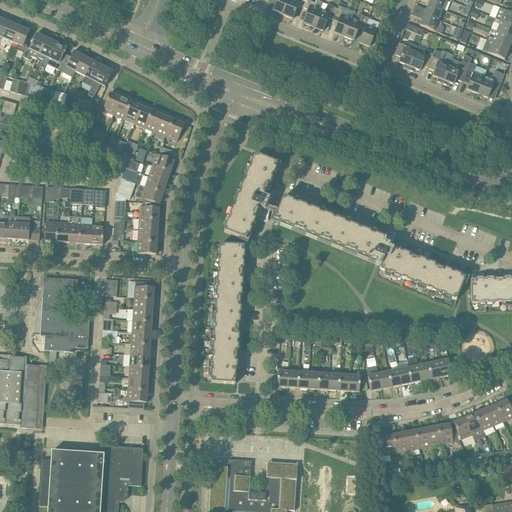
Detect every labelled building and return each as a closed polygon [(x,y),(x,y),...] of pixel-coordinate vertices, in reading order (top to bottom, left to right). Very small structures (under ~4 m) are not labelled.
[(276,0),(272,12),(282,16),(288,0),(276,0)] [(303,8),(306,0),(288,0),(282,16),(292,20),(298,6),(303,8)] [(302,24),(312,28),(320,10),(314,7),(316,4),(311,3),(312,0),(306,0),(303,8),(308,10),(302,24)] [(442,10),(446,0),(430,0),(428,5),(442,10)] [(477,0),(476,0),(474,6),(480,9),(483,2),(477,0)] [(334,18),(339,20),(334,33),(344,37),(351,19),(341,15),(344,8),(345,6),(340,4),(337,9),(334,18)] [(320,10),(312,28),(322,32),(328,18),(333,20),(334,18),(337,9),(327,5),(324,11),(320,10)] [(421,14),(438,21),(442,10),(428,5),(426,10),(423,9),(421,14)] [(495,19),(511,26),(511,13),(509,12),(499,9),(495,19)] [(351,19),(344,37),(354,41),(359,28),(364,30),(366,25),(369,19),(358,14),(356,21),(351,19)] [(441,22),(438,21),(421,14),(419,19),(422,20),(420,26),(441,35),(443,29),(443,27),(440,26),(441,22)] [(0,44),(2,39),(9,23),(0,19),(0,44)] [(496,32),(511,38),(511,26),(495,19),(493,23),(499,25),(496,32)] [(12,43),(19,27),(9,23),(2,39),(0,44),(0,48),(3,49),(5,45),(11,47),(12,43)] [(364,30),(359,43),(369,48),(375,34),(380,36),(385,25),(379,23),(377,29),(366,25),(364,30)] [(19,27),(12,43),(18,45),(15,50),(24,54),(22,57),(26,48),(27,46),(24,44),(29,31),(19,27)] [(459,37),(462,31),(458,29),(456,28),(452,39),(457,41),(459,37)] [(464,32),(460,42),(465,45),(469,34),(464,32)] [(508,49),(511,40),(511,38),(496,32),(493,39),(488,37),(483,35),(482,39),(486,40),(508,49)] [(30,57),(37,60),(38,58),(47,39),(36,34),(32,43),(30,49),(26,48),(22,57),(29,60),(30,57)] [(56,44),(47,39),(38,58),(43,61),(40,68),(44,70),(45,67),(49,59),(56,44)] [(504,60),(508,49),(486,40),(482,51),(487,54),(504,60)] [(417,47),(407,43),(405,46),(399,44),(394,55),(400,58),(398,63),(404,65),(403,68),(408,70),(417,47)] [(59,72),(63,65),(65,60),(62,58),(66,48),(56,44),(49,59),(45,67),(46,65),(59,72)] [(408,70),(413,72),(414,69),(420,72),(422,67),(428,69),(434,54),(423,50),(417,47),(408,70)] [(439,60),(442,54),(435,51),(434,54),(428,69),(434,71),(432,76),(438,79),(437,82),(442,84),(448,67),(449,67),(452,60),(446,58),(443,65),(438,63),(439,60)] [(69,69),(76,72),(84,57),(73,52),(69,61),(65,60),(63,65),(69,69)] [(448,67),(442,84),(446,86),(448,83),(454,85),(456,80),(462,83),(463,79),(470,64),(471,59),(464,56),(461,64),(452,60),(449,67),(448,67)] [(93,62),(84,57),(76,72),(85,77),(93,62)] [(93,62),(85,77),(82,83),(91,88),(87,96),(88,96),(95,82),(103,67),(93,62)] [(469,82),(466,90),(477,95),(484,78),(473,74),(476,66),(470,64),(463,79),(469,82)] [(112,72),(103,67),(95,82),(88,96),(93,99),(100,85),(105,87),(112,72)] [(484,78),(477,95),(478,97),(481,99),(483,97),(488,99),(491,90),(497,93),(504,76),(495,72),(492,77),(490,76),(489,80),(484,78)] [(25,83),(13,79),(9,92),(21,96),(25,83)] [(31,85),(25,83),(21,96),(27,98),(30,88),(31,85)] [(39,101),(45,103),(49,90),(43,88),(42,92),(39,101)] [(49,90),(45,103),(51,105),(54,95),(55,92),(49,90)] [(102,111),(113,116),(121,99),(110,94),(102,111)] [(63,108),(69,110),(73,97),(67,95),(63,108)] [(73,97),(69,110),(75,112),(79,99),(73,97)] [(131,103),(121,99),(113,116),(124,120),(131,103)] [(16,105),(4,101),(1,113),(13,116),(16,105)] [(98,105),(93,102),(87,115),(93,117),(98,105)] [(131,103),(124,120),(134,125),(142,107),(131,103)] [(145,129),(152,112),(142,107),(134,125),(145,129)] [(155,134),(163,116),(152,112),(145,129),(155,134)] [(163,116),(155,134),(166,138),(173,121),(163,116)] [(0,124),(10,127),(12,121),(2,118),(0,117),(0,124)] [(173,121),(166,138),(177,143),(184,125),(173,121)] [(0,130),(8,133),(10,127),(0,124),(0,130)] [(101,145),(103,140),(92,135),(90,140),(101,145)] [(103,140),(101,145),(111,149),(114,144),(103,140)] [(131,148),(133,144),(127,141),(124,149),(122,153),(128,155),(129,153),(134,155),(136,150),(131,148)] [(122,153),(124,149),(114,144),(111,149),(122,154),(122,153)] [(156,155),(152,166),(170,172),(174,161),(156,155)] [(277,164),(255,155),(224,233),(246,242),(259,209),(265,211),(270,199),(264,197),(277,164)] [(125,169),(136,173),(139,164),(133,162),(133,160),(128,158),(125,169)] [(166,183),(170,172),(152,166),(148,177),(166,183)] [(125,169),(123,175),(128,177),(126,182),(130,183),(132,178),(134,179),(136,173),(125,169)] [(163,194),(166,183),(148,177),(144,188),(163,194)] [(130,183),(126,182),(121,180),(119,185),(115,196),(129,201),(135,185),(130,183)] [(59,200),(59,194),(60,189),(46,188),(45,202),(54,203),(54,200),(59,200)] [(159,205),(163,194),(144,188),(141,199),(159,205)] [(71,190),(70,205),(82,205),(82,196),(82,190),(77,190),(71,190)] [(82,190),(82,196),(87,196),(86,206),(93,206),(93,208),(94,191),(82,190)] [(106,192),(94,191),(93,208),(105,209),(106,192)] [(385,240),(282,199),(273,221),(375,262),(375,264),(380,267),(379,269),(456,301),(465,279),(389,248),(390,245),(384,243),(385,240)] [(119,218),(124,219),(125,204),(115,203),(114,213),(120,213),(119,218)] [(139,219),(158,221),(159,209),(140,208),(139,219)] [(18,218),(7,217),(5,243),(10,243),(11,240),(17,240),(18,218)] [(30,219),(18,218),(17,240),(29,241),(29,231),(30,219)] [(113,229),(124,230),(124,219),(119,218),(119,223),(114,223),(113,229)] [(157,232),(158,221),(139,219),(138,231),(157,232)] [(56,243),(57,224),(46,223),(44,242),(56,243)] [(68,244),(69,225),(57,224),(56,243),(68,244)] [(79,244),(80,225),(69,225),(68,244),(79,244)] [(92,226),(80,225),(79,244),(90,245),(92,226)] [(103,227),(92,226),(90,245),(102,246),(103,227)] [(157,243),(157,232),(138,231),(138,242),(157,243)] [(156,255),(157,243),(138,242),(137,254),(156,255)] [(244,247),(220,245),(211,383),(235,385),(244,247)] [(511,302),(511,278),(470,280),(471,304),(511,302)] [(78,281),(44,279),(40,337),(45,337),(44,351),(73,353),(73,348),(87,349),(88,349),(89,320),(61,318),(62,300),(91,301),(92,287),(77,286),(78,281)] [(105,297),(110,298),(115,298),(116,283),(106,282),(105,297)] [(135,283),(135,287),(134,299),(153,300),(154,288),(152,288),(152,284),(135,283)] [(133,310),(152,312),(153,300),(134,299),(133,310)] [(151,323),(152,312),(133,310),(132,322),(151,323)] [(151,335),(151,323),(132,322),(132,333),(151,335)] [(151,335),(132,333),(131,345),(150,346),(151,335)] [(149,358),(150,346),(131,345),(130,356),(149,358)] [(129,368),(148,369),(149,358),(130,356),(129,368)] [(0,424),(21,425),(20,429),(37,430),(37,429),(41,430),(42,417),(45,367),(41,367),(25,366),(26,358),(9,357),(9,361),(0,360),(0,424)] [(448,360),(438,362),(441,378),(451,376),(449,366),(448,360)] [(428,364),(431,380),(441,378),(438,362),(428,364)] [(421,382),(431,380),(428,364),(418,366),(421,382)] [(411,384),(421,382),(418,366),(408,368),(411,384)] [(148,380),(148,369),(129,368),(129,379),(148,380)] [(398,370),(401,386),(411,384),(408,368),(398,370)] [(391,388),(401,386),(398,370),(388,372),(391,388)] [(287,388),(288,372),(278,371),(277,388),(287,388)] [(288,372),(287,388),(297,389),(298,373),(288,372)] [(381,390),(391,388),(388,372),(378,374),(381,390)] [(308,390),(309,373),(298,373),(297,389),(308,390)] [(318,390),(319,374),(309,373),(308,390),(318,390)] [(319,374),(318,390),(328,391),(329,375),(319,374)] [(381,390),(378,374),(367,376),(371,392),(381,390)] [(328,391),(338,392),(339,375),(329,375),(328,391)] [(339,375),(338,392),(348,392),(349,376),(339,375)] [(360,377),(349,376),(348,392),(359,393),(360,377)] [(128,390),(147,392),(148,380),(129,379),(128,390)] [(104,389),(99,388),(98,403),(110,404),(111,394),(104,394),(104,389)] [(147,392),(128,390),(127,402),(146,403),(147,392)] [(511,412),(507,400),(496,405),(504,422),(511,418),(511,412)] [(493,427),(504,422),(496,405),(485,410),(493,427)] [(475,414),(482,432),(493,427),(485,410),(475,414)] [(485,437),(482,432),(475,414),(464,419),(472,436),(474,442),(485,437)] [(472,436),(464,419),(453,423),(461,441),(472,436)] [(438,427),(441,445),(453,443),(449,424),(438,427)] [(430,448),(441,445),(438,427),(426,429),(430,448)] [(419,450),(430,448),(426,429),(415,431),(419,450)] [(419,450),(415,431),(404,433),(408,452),(419,450)] [(393,435),(397,454),(408,452),(404,433),(393,435)] [(380,457),(397,454),(393,435),(381,438),(383,445),(378,445),(380,457)] [(121,448),(100,446),(100,455),(51,452),(51,461),(41,460),(41,461),(42,461),(39,507),(38,506),(38,507),(48,508),(47,511),(116,511),(118,500),(121,500),(124,498),(125,485),(139,486),(141,461),(142,461),(143,449),(136,449),(136,450),(121,449),(121,448)] [(251,462),(227,461),(227,468),(211,467),(208,511),(286,511),(294,511),(297,465),(267,463),(265,494),(249,493),(251,462)] [(511,479),(511,466),(503,468),(505,481),(511,479)] [(511,511),(511,503),(483,508),(483,511),(511,511)]
